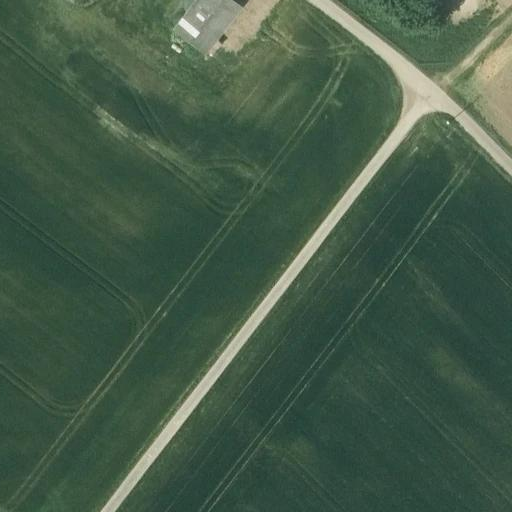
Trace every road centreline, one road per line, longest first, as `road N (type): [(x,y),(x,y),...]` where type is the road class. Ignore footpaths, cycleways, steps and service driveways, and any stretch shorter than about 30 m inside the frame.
road 1 (track): [(115,511),(303,292),(448,102)]
road 2 (track): [(448,102),(316,0)]
